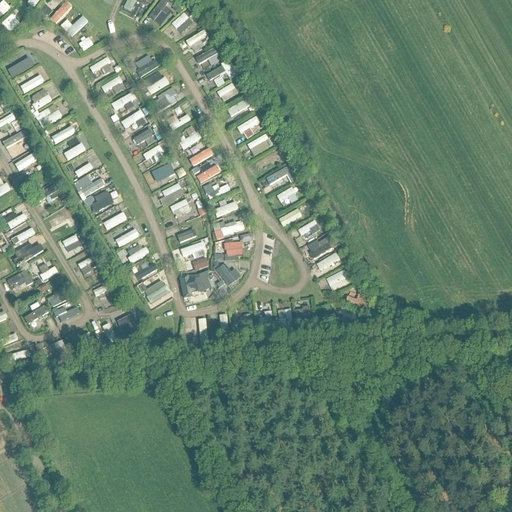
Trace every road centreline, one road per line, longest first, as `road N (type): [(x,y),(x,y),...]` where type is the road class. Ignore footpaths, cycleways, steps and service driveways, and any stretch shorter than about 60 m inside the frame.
road 1 (track): [(11,379),(460,346)]
road 2 (unclassified): [(58,511),(0,390)]
